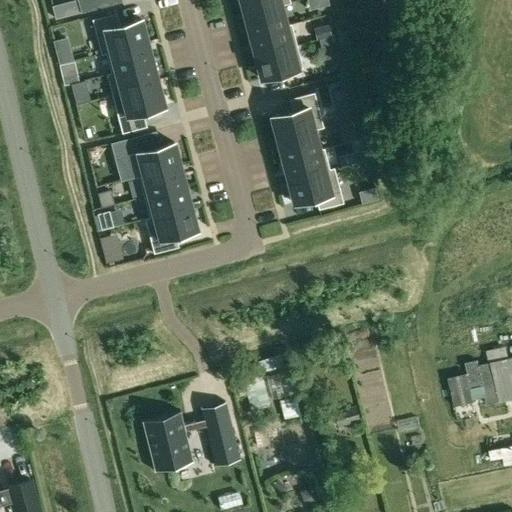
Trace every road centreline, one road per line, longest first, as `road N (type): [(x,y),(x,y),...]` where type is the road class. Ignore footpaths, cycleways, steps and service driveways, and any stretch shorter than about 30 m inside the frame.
road 1 (residential): [(55,298),(230,252),(245,236),(188,0)]
road 2 (residential): [(55,298),(0,70)]
road 3 (residential): [(105,511),(55,298)]
